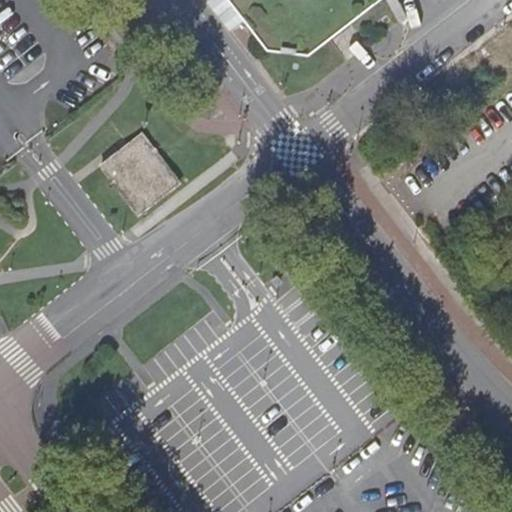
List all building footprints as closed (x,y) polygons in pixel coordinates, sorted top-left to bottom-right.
[(228,0),(207,0),(231,30),(244,20),(228,0)] [(228,0),(244,20),(267,50),(309,55),(380,0),(228,0)] [(178,71),(185,66),(199,54),(187,39),(176,49),(167,56),(178,71)] [(211,69),(199,54),(185,66),(197,80),(211,69)] [(410,142),(424,131),(411,114),(397,125),(410,142)] [(178,181),(142,135),(103,165),(138,212),(178,181)]
